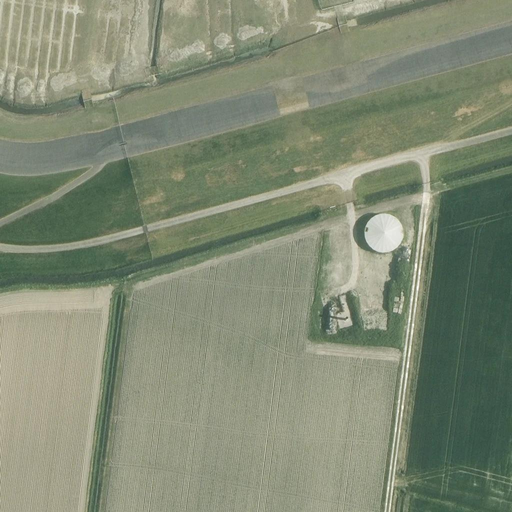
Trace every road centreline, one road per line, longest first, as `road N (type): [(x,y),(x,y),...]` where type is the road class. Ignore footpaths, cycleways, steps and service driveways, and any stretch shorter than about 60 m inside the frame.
road 1 (track): [(104,158),(511,46)]
road 2 (track): [(405,355),(426,152),(511,102)]
road 3 (track): [(0,223),(85,177),(104,158)]
road 4 (track): [(343,175),(355,269),(338,291)]
